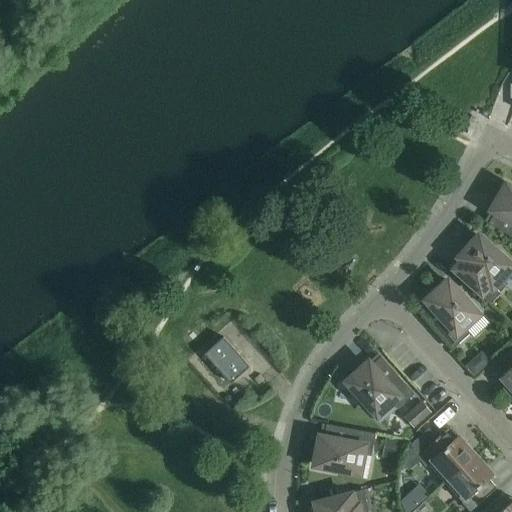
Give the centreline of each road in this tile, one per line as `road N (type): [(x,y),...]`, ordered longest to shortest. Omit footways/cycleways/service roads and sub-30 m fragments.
road 1 (residential): [(287,511),(288,465),(317,372),(385,294)]
road 2 (residential): [(385,294),(441,226),(489,138),(511,148)]
road 3 (residential): [(511,437),(385,294)]
